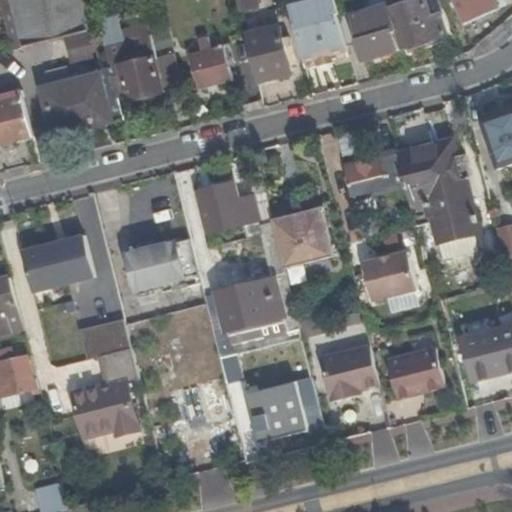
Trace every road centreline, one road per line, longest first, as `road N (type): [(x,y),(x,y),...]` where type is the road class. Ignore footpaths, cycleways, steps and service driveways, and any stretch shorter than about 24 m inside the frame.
road 1 (residential): [(0,194),(474,78),(511,51)]
road 2 (tertiary): [(511,442),(232,511)]
road 3 (tertiary): [(339,511),(511,473)]
